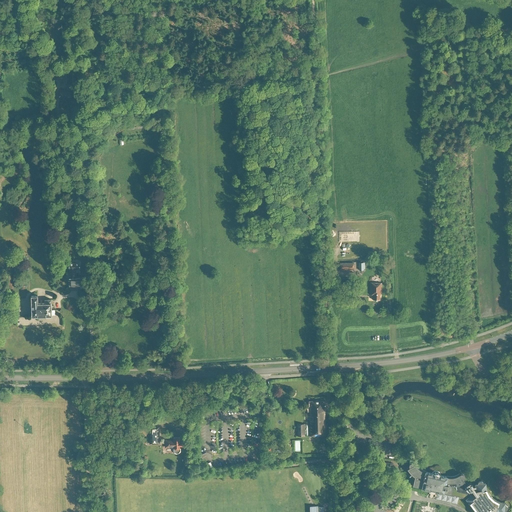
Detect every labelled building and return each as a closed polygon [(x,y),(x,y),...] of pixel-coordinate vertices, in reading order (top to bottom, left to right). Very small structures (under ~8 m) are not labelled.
[(59,92),(59,99),(71,98),(71,92),(70,92),(70,89),(60,90),(60,92),(59,92)] [(76,278),(76,272),(80,272),(80,262),(69,263),(69,285),(80,285),(80,277),(76,278)] [(381,295),(382,283),(370,282),(370,294),(373,295),(373,300),(380,300),(380,295),(381,295)] [(37,295),(31,295),(32,316),(51,315),(51,299),(44,299),(45,303),(37,303),(37,295)] [(308,424),(304,424),(304,436),(309,436),(326,435),(325,407),(323,407),(323,400),(310,401),(310,405),(308,406),(309,406),(309,410),(308,410),(308,424)] [(149,444),(160,444),(159,426),(149,427),(149,444)] [(385,438),(388,433),(381,430),(379,434),(376,433),(375,436),(384,440),(385,441),(386,439),(385,438)] [(180,441),(180,437),(173,438),(173,440),(165,440),(165,448),(173,447),(173,451),(174,453),(176,454),(178,454),(180,453),(181,451),(181,447),(184,447),(183,441),(180,441)] [(433,473),(425,471),(422,470),(419,468),(417,466),(415,463),(413,461),(412,461),(410,463),(410,465),(409,466),(406,468),(408,471),(411,474),(414,476),(412,485),(429,489),(429,492),(429,493),(430,493),(430,494),(430,495),(430,496),(431,497),(432,497),(432,496),(433,494),(434,493),(435,494),(435,491),(443,493),(443,492),(451,494),(465,498),(475,511),(474,511),(507,511),(506,510),(507,509),(508,507),(508,505),(506,504),(504,503),(504,502),(501,501),(497,500),(494,498),(491,496),(489,493),(487,490),(485,486),(485,483),(484,483),(483,481),(482,480),(480,479),(478,480),(477,482),(476,483),(476,484),(472,485),(471,483),(470,484),(469,482),(468,483),(467,483),(463,478),(464,477),(464,476),(464,475),(462,474),(461,474),(460,474),(459,473),(456,475),(453,476),(450,476),(447,476),(439,474),(438,472),(434,472),(433,473)]
